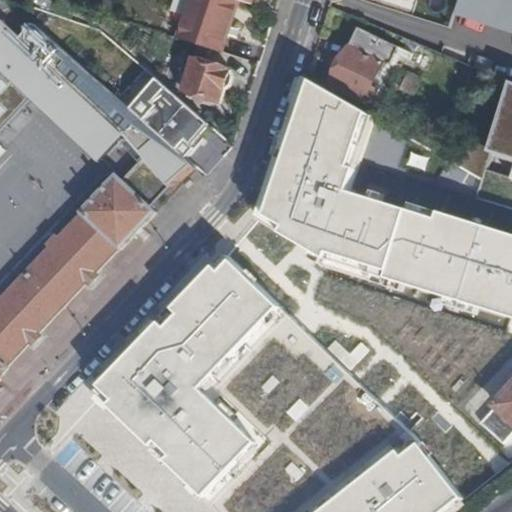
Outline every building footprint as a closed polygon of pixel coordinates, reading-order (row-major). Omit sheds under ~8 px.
[(8,0),(7,1),(25,17),(29,9),(18,0),(8,0)] [(35,0),(31,7),(41,12),(47,2),(43,0),(35,0)] [(96,0),(94,7),(113,13),(116,0),(96,0)] [(193,0),(181,0),(174,23),(179,24),(175,38),(180,40),(193,0)] [(193,0),(180,40),(221,53),(238,1),(233,0),(193,0)] [(233,0),(238,1),(277,14),(281,0),(262,0),(262,1),(258,0),(233,0)] [(511,0),(458,0),(456,10),(511,29),(511,0)] [(0,138),(37,98),(105,162),(127,138),(147,160),(125,183),(153,210),(199,171),(35,26),(22,40),(2,22),(0,23),(0,138)] [(412,62),(415,57),(361,30),(333,87),(374,106),(382,92),(386,94),(404,58),(412,62)] [(222,104),(232,73),(187,59),(177,89),(222,104)] [(402,92),(415,98),(422,83),(421,79),(409,74),(402,92)] [(158,80),(145,95),(156,104),(143,118),(188,159),(206,138),(202,134),(209,126),(158,80)] [(511,91),(505,113),(492,156),(511,162),(511,177),(511,182),(511,91)] [(457,164),(484,180),(492,156),(505,113),(483,105),(457,164)] [(123,251),(158,215),(153,210),(125,183),(120,178),(85,214),(87,217),(0,307),(0,380),(10,370),(8,368),(122,250),(123,251)] [(485,419),(259,222),(99,394),(220,511),(428,511),(470,459),(458,448),(485,419)] [(511,390),(485,419),(486,419),(511,441),(511,439),(511,390)] [(511,442),(511,441),(486,419),(458,448),(470,459),(488,476),(511,450),(511,442)]
